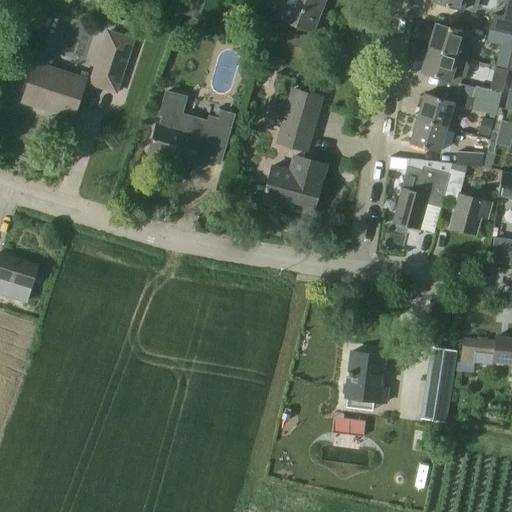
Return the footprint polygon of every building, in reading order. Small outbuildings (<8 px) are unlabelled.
[(312,30),(323,0),(286,0),(279,18),(312,30)] [(465,0),(432,0),(432,1),(463,10),(465,0)] [(493,15),(489,28),(511,34),(511,1),(507,0),(504,14),(500,17),(493,15)] [(461,47),(466,31),(436,23),(428,48),(457,57),(468,59),(470,50),(461,47)] [(511,46),(511,34),(489,28),(487,40),(511,46)] [(117,95),(135,39),(106,30),(88,85),(117,95)] [(451,80),(461,83),(461,80),(465,78),(468,67),(466,64),(468,59),(457,57),(428,48),(422,71),(451,80)] [(76,113),(87,78),(36,61),(23,102),(44,109),(46,103),(76,113)] [(475,88),(472,97),(499,104),(501,93),(475,86),(475,88)] [(305,151),(321,96),(294,89),(278,143),(305,151)] [(172,157),(195,163),(198,154),(203,155),(202,159),(220,164),(234,115),(222,112),(219,120),(210,117),(208,122),(181,114),(186,98),(166,92),(160,115),(163,116),(160,125),(157,124),(149,153),(171,159),(172,157)] [(447,127),(453,106),(455,102),(425,93),(418,119),(447,127)] [(457,93),(455,102),(453,106),(495,117),(499,104),(457,93)] [(447,127),(418,119),(411,142),(440,151),(447,127)] [(511,123),(501,121),(498,132),(511,136),(511,123)] [(492,131),(483,167),(490,169),(496,145),(510,148),(511,140),(511,136),(498,132),(492,131)] [(467,166),(483,167),(484,154),(457,152),(456,164),(456,165),(467,166)] [(320,180),(324,165),(295,156),(291,171),(273,166),(263,199),(288,207),(290,202),(314,209),(322,180),(320,180)] [(443,196),(452,164),(410,158),(393,221),(420,228),(428,203),(442,207),(444,197),(443,196)] [(493,204),(486,202),(459,195),(465,173),(467,166),(456,165),(456,164),(452,164),(443,196),(444,197),(457,200),(450,228),(477,235),(482,214),(489,216),(493,204)] [(500,194),(511,197),(511,173),(505,172),(500,194)] [(0,294),(26,303),(38,266),(0,253),(0,294)] [(511,363),(511,337),(496,336),(495,342),(462,339),(460,361),(494,365),(495,361),(511,363)] [(434,349),(429,382),(450,385),(455,352),(434,349)] [(346,384),(345,394),(346,394),(346,398),(374,402),(386,403),(388,388),(381,387),(385,355),(352,350),(347,384),(346,384)] [(426,405),(424,418),(445,421),(447,408),(426,405)]
